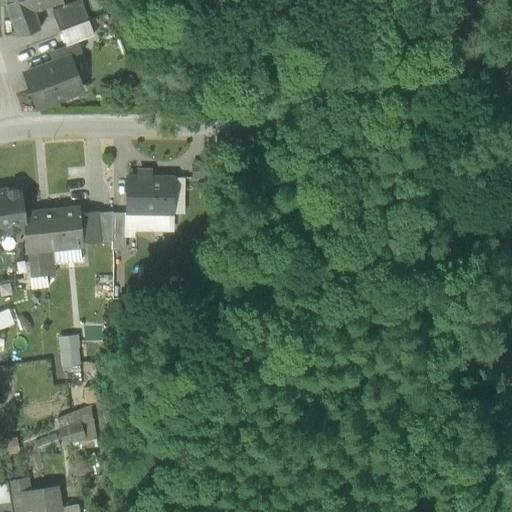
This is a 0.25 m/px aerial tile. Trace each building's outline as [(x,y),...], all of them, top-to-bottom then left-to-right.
[(3,0),(11,21),(34,13),(44,9),(40,0),(3,0)] [(62,0),(40,0),(44,9),(63,2),(62,0)] [(59,31),(60,31),(87,21),(79,0),(78,0),(51,10),(59,31)] [(113,2),(111,0),(88,0),(93,10),(113,2)] [(40,30),(34,13),(11,21),(17,38),(40,30)] [(66,45),(93,35),(88,21),(87,21),(60,31),(66,45)] [(78,42),(49,53),(53,64),(69,58),(82,53),(78,42)] [(499,63),(506,76),(511,73),(511,56),(511,57),(499,63)] [(26,74),(38,106),(81,90),(69,58),(53,64),(26,74)] [(143,92),(130,74),(114,87),(127,104),(143,92)] [(213,164),(192,163),(192,176),(213,176),(213,164)] [(126,213),(172,214),(172,211),(172,177),(127,177),(126,213)] [(185,177),(172,177),(172,211),(185,211),(185,177)] [(0,235),(22,232),(17,204),(22,203),(20,187),(0,190),(0,235)] [(22,232),(26,231),(24,215),(22,203),(17,204),(22,232)] [(26,231),(28,251),(51,249),(81,245),(82,245),(79,214),(78,208),(24,215),(26,231)] [(101,243),(101,242),(98,213),(98,212),(79,214),(82,245),(101,243)] [(112,240),(112,236),(112,213),(112,212),(98,213),(101,242),(112,240)] [(124,213),(112,213),(112,236),(124,236),(124,229),(124,213)] [(172,214),(126,213),(124,213),(124,229),(172,229),(172,214)] [(124,236),(112,236),(112,240),(112,252),(124,251),(124,236)] [(51,249),(53,263),(82,260),(81,245),(51,249)] [(30,278),(31,277),(46,276),(54,275),(53,263),(51,249),(28,251),(30,278)] [(47,287),(46,276),(31,277),(32,288),(47,287)] [(0,312),(0,329),(14,324),(9,309),(0,312)] [(78,332),(58,335),(61,350),(79,348),(80,348),(78,332)] [(63,365),(79,363),(81,362),(79,348),(61,350),(63,365)] [(79,363),(63,365),(64,377),(81,375),(79,363)] [(104,363),(92,363),(92,378),(104,378),(104,363)] [(95,385),(83,385),(84,404),(96,403),(95,385)] [(89,406),(77,411),(81,430),(86,449),(96,446),(89,406)] [(76,430),(81,430),(77,411),(60,417),(64,432),(76,430)] [(64,432),(67,442),(78,440),(76,430),(64,432)] [(67,442),(69,451),(86,449),(81,430),(76,430),(78,440),(67,442)] [(54,433),(33,441),(39,454),(60,445),(54,433)] [(18,435),(0,438),(3,456),(21,453),(18,435)] [(7,483),(9,494),(25,492),(31,491),(29,476),(7,480),(7,483)] [(7,483),(0,484),(0,502),(10,501),(9,494),(7,483)] [(31,510),(31,511),(60,511),(59,506),(56,487),(31,491),(25,492),(29,511),(31,510)] [(9,494),(10,501),(11,511),(26,511),(29,511),(25,492),(9,494)] [(0,511),(11,511),(10,501),(0,502),(0,511)] [(79,511),(78,503),(59,506),(60,511),(79,511)]
